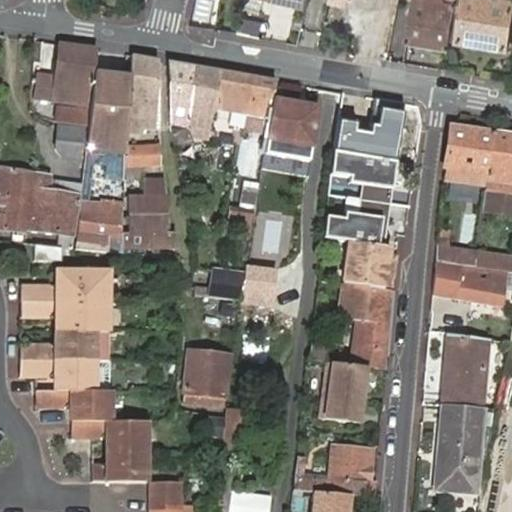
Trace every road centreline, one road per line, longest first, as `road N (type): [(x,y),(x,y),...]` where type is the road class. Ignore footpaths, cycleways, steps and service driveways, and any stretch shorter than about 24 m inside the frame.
road 1 (residential): [(399,511),(441,94)]
road 2 (residential): [(158,42),(441,94)]
road 3 (residential): [(0,390),(32,458),(21,481),(0,488)]
